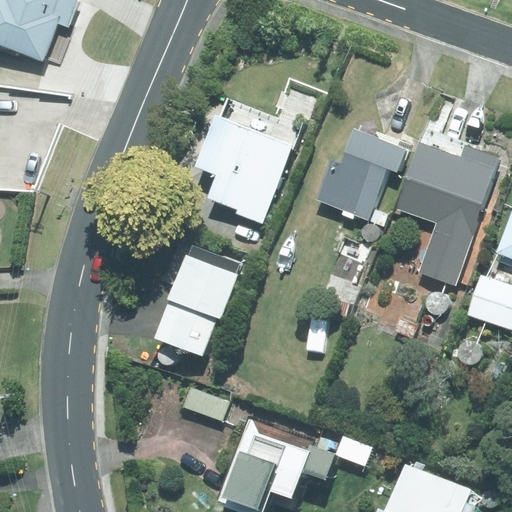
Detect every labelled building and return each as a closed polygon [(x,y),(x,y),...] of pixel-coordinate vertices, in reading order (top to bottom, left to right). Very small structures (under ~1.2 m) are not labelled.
[(5,10),(0,23),(0,53),(53,72),(66,34),(81,38),(91,8),(68,0),(4,0),(1,9),(5,10)] [(241,204),(239,209),(266,219),(295,141),(269,132),(276,113),(249,103),(243,117),(221,108),(201,161),(220,168),(212,193),(241,204)] [(0,127),(3,129),(6,119),(0,116),(0,194),(8,197),(23,155),(14,152),(18,141),(0,134),(0,127)] [(319,195),(369,217),(392,162),(400,165),(410,142),(360,120),(345,155),(338,152),(319,195)] [(455,137),(456,133),(429,124),(426,135),(422,135),(400,205),(438,218),(421,270),(458,282),(496,163),(481,158),(484,146),(455,137)] [(511,219),(501,246),(511,250),(511,219)] [(192,247),(174,291),(176,292),(161,329),(207,348),(223,312),(225,312),(244,269),(192,247)] [(511,281),(484,271),(471,309),(511,323),(511,281)] [(339,297),(335,310),(352,316),(357,302),(339,297)] [(391,326),(414,337),(420,325),(396,315),(391,326)] [(314,316),(309,345),(323,347),(328,319),(314,316)] [(195,380),(186,403),(224,418),(233,395),(195,380)] [(253,414),(224,492),(233,495),(238,483),(269,494),(281,463),(285,464),(279,480),(299,488),(309,462),(332,470),(339,451),(368,461),(376,442),(346,431),(340,445),(316,437),(314,443),(262,423),(264,418),(253,414)] [(473,486),(409,459),(388,511),(391,511),(470,511),(476,500),(484,495),(473,486)] [(180,511),(181,497),(154,496),(153,511),(180,511)]
